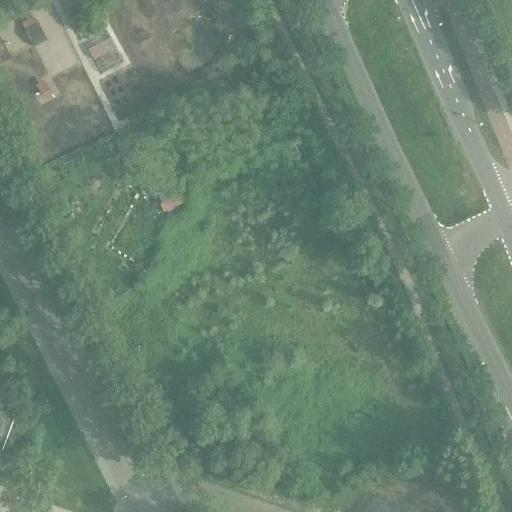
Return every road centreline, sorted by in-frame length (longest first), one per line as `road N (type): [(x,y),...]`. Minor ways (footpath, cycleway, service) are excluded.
road 1 (residential): [(139,499),(0,228)]
road 2 (tertiary): [(325,0),(442,255)]
road 3 (tertiary): [(504,218),(409,0)]
road 4 (tertiary): [(442,255),(511,397)]
